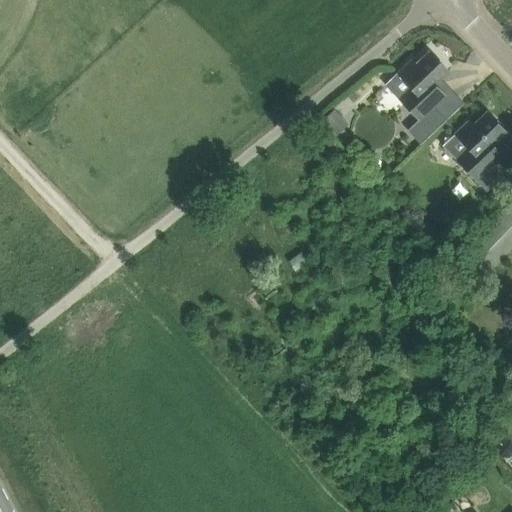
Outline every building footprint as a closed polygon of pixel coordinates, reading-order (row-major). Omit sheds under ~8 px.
[(412,59),(397,72),(386,84),(400,99),(400,98),(419,118),(408,129),(421,143),(447,119),(434,106),(442,99),(432,88),(436,84),(435,83),(449,70),(429,50),(415,63),(412,59)] [(322,120),(332,131),(344,120),(334,109),(322,120)] [(469,119),(455,133),(443,144),(456,159),(457,158),(488,190),(511,167),(511,164),(493,144),(506,131),(487,110),(473,123),(469,119)] [(511,206),(508,203),(487,226),(461,254),(485,276),(511,247),(511,206)] [(439,303),(454,286),(442,275),(427,292),(439,303)]
